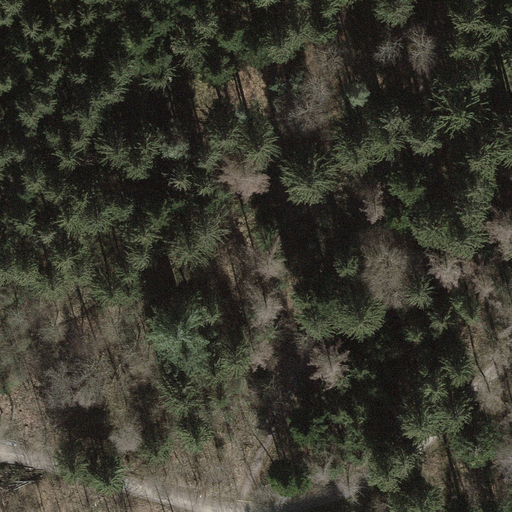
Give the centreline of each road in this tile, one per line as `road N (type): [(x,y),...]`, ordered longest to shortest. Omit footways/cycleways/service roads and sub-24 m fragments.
road 1 (unknown): [(240,511),(377,195),(448,0)]
road 2 (track): [(511,355),(438,432),(378,474),(253,511)]
road 3 (track): [(228,511),(0,444)]
